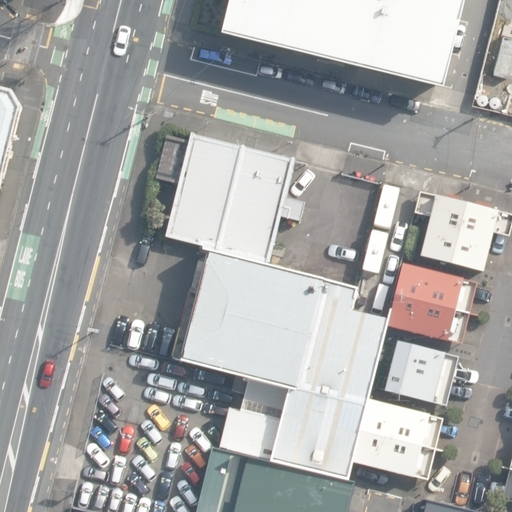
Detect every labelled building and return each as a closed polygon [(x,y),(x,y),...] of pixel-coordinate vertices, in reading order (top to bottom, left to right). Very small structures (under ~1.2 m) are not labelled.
[(233,0),(224,37),(446,92),(468,0),(233,0)] [(511,0),(510,0),(505,21),(504,21),(490,75),(491,75),(489,82),(511,87),(511,0)] [(13,90),(0,87),(0,188),(21,109),(13,90)] [(271,265),(298,158),(294,157),(293,158),(247,146),(247,145),(243,144),(242,145),(197,135),(197,132),(193,132),(190,141),(169,136),(158,178),(180,184),(167,237),(204,246),(206,249),(210,250),(271,265)] [(416,213),(432,217),(422,256),(485,272),(495,232),(511,236),(511,229),(511,213),(501,211),(501,209),(438,194),(438,195),(421,190),(416,213)] [(360,288),(271,265),(210,250),(183,359),(250,377),(291,388),(272,460),(343,476),(351,479),(390,325),(391,319),(355,310),(360,288)] [(480,281),(405,263),(391,319),(390,325),(464,343),(480,281)] [(448,352),(400,340),(387,389),(448,406),(461,356),(447,353),(448,352)] [(291,388),(250,377),(242,409),(231,407),(221,448),(252,455),(272,460),(291,388)] [(432,413),(372,398),(356,461),(430,480),(446,418),(432,414),(432,413)] [(238,511),(252,455),(221,448),(214,446),(197,511),(238,511)] [(350,511),(358,480),(351,479),(343,476),(272,460),(252,455),(238,511),(350,511)] [(511,463),(503,499),(511,500),(511,463)] [(488,511),(431,497),(427,511),(488,511)]
